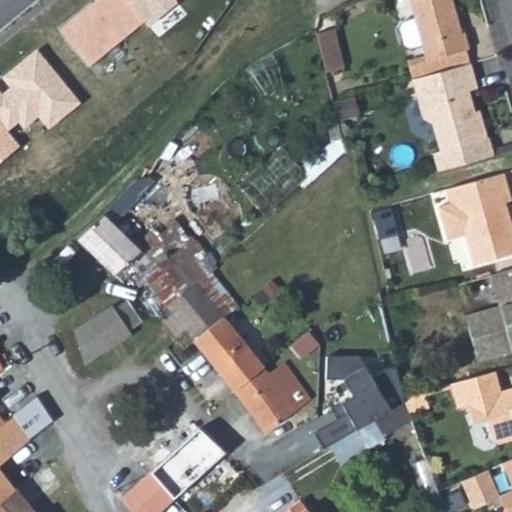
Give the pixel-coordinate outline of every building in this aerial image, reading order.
[(146,21),(127,0),(93,0),(58,28),(89,68),(146,21)] [(127,0),(146,21),(150,26),(179,0),(127,0)] [(409,0),(426,59),(466,48),(468,47),(463,30),(461,31),(451,0),(409,0)] [(421,43),(414,16),(401,20),(398,26),(403,43),(409,47),(421,43)] [(335,25),(317,29),(326,68),(344,63),(335,25)] [(408,64),(412,77),(430,72),(469,61),(466,48),(426,59),(408,64)] [(0,91),(0,121),(8,131),(20,123),(24,130),(41,118),(48,131),(79,104),(39,50),(3,78),(11,88),(2,94),(0,91)] [(432,78),(413,83),(422,116),(431,121),(440,150),(486,137),(478,108),(470,110),(464,90),(477,86),(469,61),(430,72),(432,78)] [(430,72),(412,77),(413,83),(432,78),(430,72)] [(0,121),(0,162),(20,147),(8,131),(0,121)] [(486,137),(440,150),(432,152),(437,169),(493,153),(488,136),(486,137)] [(510,198),(503,171),(445,187),(449,202),(438,205),(447,238),(464,233),(473,263),(511,251),(511,228),(507,210),(502,207),(500,201),(504,200),(510,198)] [(176,220),(139,248),(103,214),(76,236),(121,279),(134,269),(139,275),(142,274),(165,303),(196,281),(186,267),(202,254),(176,220)] [(511,267),(490,273),(499,304),(480,309),(482,315),(472,317),(473,322),(468,324),(477,359),(511,348),(511,267)] [(223,316),(196,281),(165,303),(173,313),(163,320),(175,335),(186,328),(194,338),(223,316)] [(173,313),(165,303),(153,312),(163,320),(173,313)] [(86,364),(131,333),(109,306),(73,330),(86,364)] [(465,314),(468,324),(473,322),(472,317),(482,315),(480,309),(465,314)] [(186,328),(175,335),(193,358),(202,352),(220,372),(199,389),(215,406),(232,391),(263,364),(223,316),(194,338),(186,328)] [(337,420),(315,432),(324,450),(358,431),(359,433),(394,414),(358,353),(325,357),(327,380),(344,381),(353,398),(331,411),(337,420)] [(268,371),(263,364),(232,391),(249,411),(265,430),(311,397),(283,362),(268,371)] [(495,369),(453,381),(459,405),(469,402),(474,421),(488,417),(495,438),(499,441),(511,437),(511,386),(501,389),(495,369)] [(34,511),(0,471),(0,465),(29,439),(13,416),(5,423),(0,427),(0,511),(34,511)] [(256,449),(275,472),(294,456),(275,433),(256,449)] [(204,470),(202,469),(179,444),(149,472),(173,499),(204,470)] [(511,511),(511,456),(503,461),(511,481),(511,488),(500,494),(503,501),(507,511),(511,511)] [(503,501),(500,494),(488,467),(461,479),(474,506),(492,498),(495,505),(503,501)] [(122,497),(136,511),(157,511),(165,505),(173,499),(149,472),(122,497)] [(312,511),(303,499),(285,511),(312,511)]
